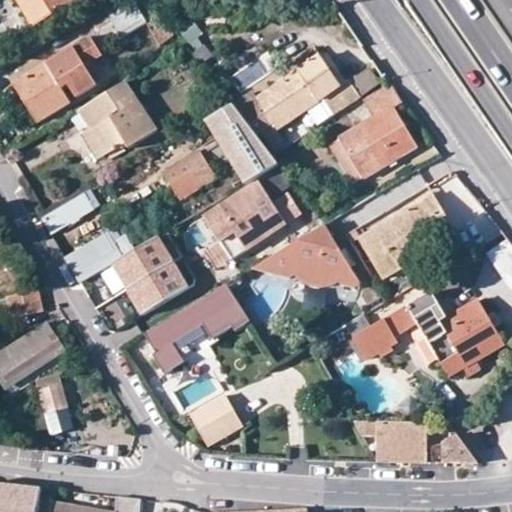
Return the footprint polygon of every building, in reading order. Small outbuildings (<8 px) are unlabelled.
[(74,0),(16,0),(32,26),(74,0)] [(113,22),(122,37),(146,22),(161,44),(174,37),(145,0),(143,0),(137,4),(139,6),(137,7),(113,22)] [(176,27),(188,44),(203,34),(190,17),(176,27)] [(46,66),(14,84),(39,123),(70,105),(62,92),(70,87),(77,100),(97,90),(86,70),(104,60),(93,41),(46,66)] [(289,144),(279,130),(326,98),(335,114),(381,84),(373,71),(358,82),(362,90),(357,93),(350,81),(340,88),(316,50),(306,55),(310,62),(257,98),(253,93),(232,105),(257,138),(267,131),(270,137),(267,139),(270,146),(276,152),(279,152),(289,144)] [(209,79),(201,86),(219,109),(227,104),(209,79)] [(159,130),(127,81),(79,111),(90,131),(93,128),(109,155),(127,145),(130,150),(159,130)] [(365,100),(376,117),(341,137),(366,178),(418,146),(394,108),(403,102),(391,85),(388,86),(365,100)] [(257,138),(232,105),(203,123),(249,184),(280,166),(257,138)] [(90,131),(85,134),(101,160),(109,155),(93,128),(90,131)] [(366,178),(341,137),(333,142),(357,184),(366,178)] [(165,171),(182,200),(203,188),(215,181),(198,152),(165,171)] [(215,181),(203,188),(213,205),(224,198),(215,181)] [(205,220),(229,257),(284,221),(260,183),(205,220)] [(87,193),(44,218),(54,235),(97,210),(87,193)] [(434,196),(399,219),(360,241),(385,280),(433,251),(428,244),(437,239),(454,228),(434,196)] [(268,260),(253,269),(287,278),(294,274),(299,280),(304,283),(313,286),(321,287),(328,286),(336,280),(339,284),(357,289),(359,281),(339,248),(341,246),(328,223),(325,225),(268,260)] [(459,236),(454,228),(437,239),(428,244),(433,251),(447,244),(459,236)] [(78,283),(107,267),(102,257),(118,248),(108,231),(63,256),(78,283)] [(162,236),(115,263),(131,289),(177,261),(162,236)] [(486,251),(511,289),(511,287),(511,246),(506,238),(486,251)] [(177,261),(131,289),(146,314),(192,286),(177,261)] [(185,362),(173,343),(203,326),(213,340),(235,328),(237,331),(251,323),(230,288),(148,338),(158,354),(155,355),(166,373),(185,362)] [(43,310),(38,289),(5,297),(10,319),(43,310)] [(417,325),(451,379),(504,347),(477,300),(441,321),(433,307),(426,296),(407,307),(414,317),(417,325)] [(385,320),(395,337),(417,325),(414,317),(407,307),(385,320)] [(354,339),(369,362),(399,344),(395,337),(385,320),(354,339)] [(0,352),(0,365),(12,383),(66,349),(48,322),(0,352)] [(59,375),(38,379),(52,435),(73,430),(59,375)] [(189,417),(209,448),(246,427),(227,395),(189,417)] [(377,438),(378,463),(427,463),(428,422),(355,422),(364,437),(377,438)] [(446,446),(447,464),(479,464),(466,445),(446,446)] [(0,511),(36,511),(40,489),(0,484),(0,511)] [(140,511),(142,501),(117,497),(115,511),(140,511)]
